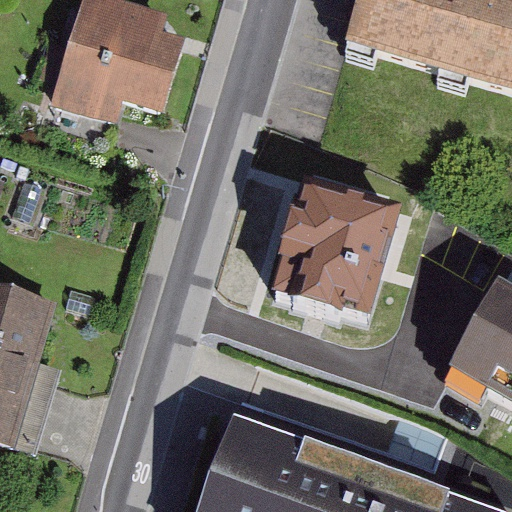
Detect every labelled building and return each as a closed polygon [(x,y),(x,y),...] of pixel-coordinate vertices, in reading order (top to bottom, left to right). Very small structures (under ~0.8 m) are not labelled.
[(511,0),(360,0),(352,45),(511,73),(511,0)] [(118,142),(124,122),(161,134),(186,55),(166,49),(172,33),(88,6),(51,120),(118,142)] [(32,228),(44,195),(27,189),(15,222),(32,228)] [(359,356),(393,241),(285,209),(251,323),(359,356)] [(96,305),(73,298),(67,317),(89,324),(96,305)] [(30,396),(48,332),(0,318),(0,476),(26,483),(49,401),(30,396)] [(511,335),(487,322),(437,418),(474,437),(478,430),(511,447),(511,335)] [(202,511),(496,511),(241,396),(202,511)]
